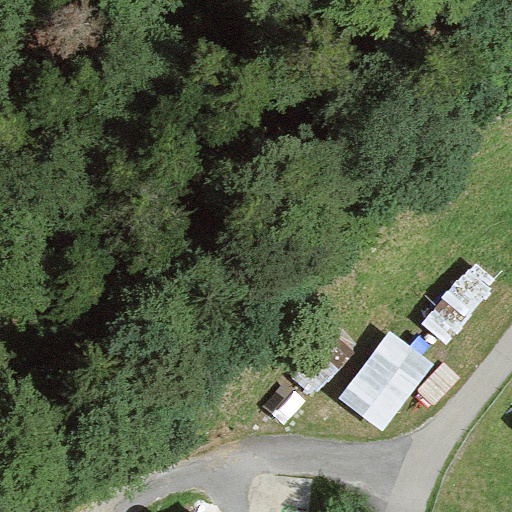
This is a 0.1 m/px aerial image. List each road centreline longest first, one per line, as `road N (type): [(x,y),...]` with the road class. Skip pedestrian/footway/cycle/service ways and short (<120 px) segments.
road 1 (track): [(0,384),(92,156),(127,0)]
road 2 (track): [(409,511),(414,465),(511,344)]
